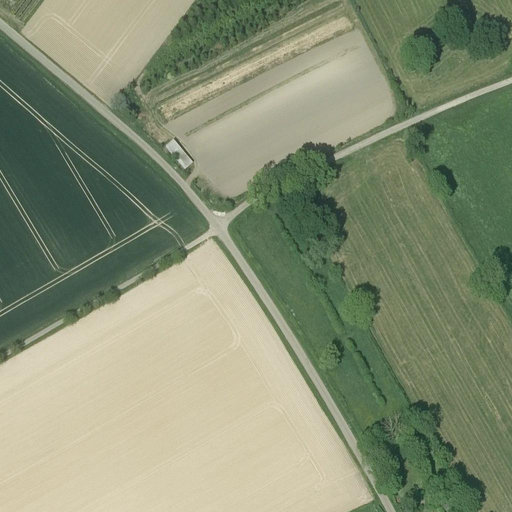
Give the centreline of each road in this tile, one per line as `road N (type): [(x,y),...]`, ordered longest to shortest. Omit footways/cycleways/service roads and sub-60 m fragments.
road 1 (unclassified): [(390,511),(219,229),(142,141),(0,24)]
road 2 (track): [(511,79),(280,184),(219,229),(0,357)]
